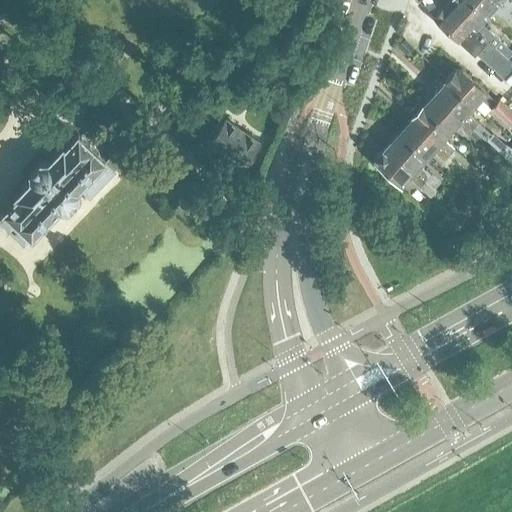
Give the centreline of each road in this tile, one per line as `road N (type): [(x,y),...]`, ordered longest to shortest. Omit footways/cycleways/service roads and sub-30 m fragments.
road 1 (trunk): [(262,511),(0,244)]
road 2 (residential): [(321,119),(292,177),(275,251),(285,339),(315,421)]
road 3 (residential): [(352,401),(307,278),(321,119)]
road 4 (trunk): [(0,363),(146,511)]
road 5 (secondary): [(511,311),(352,401)]
road 6 (secondary): [(315,421),(157,511)]
road 7 (secondary): [(367,465),(511,385)]
road 8 (residential): [(321,119),(363,0)]
